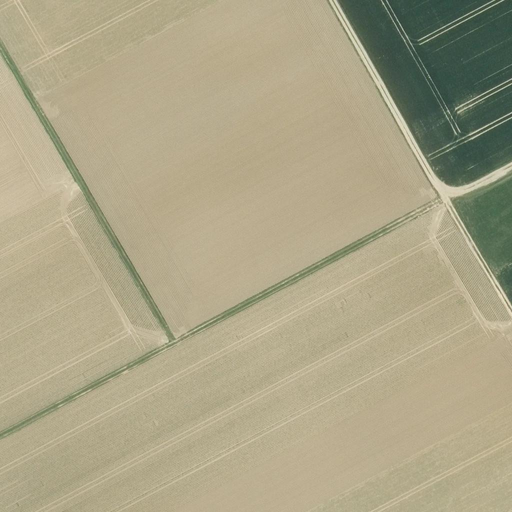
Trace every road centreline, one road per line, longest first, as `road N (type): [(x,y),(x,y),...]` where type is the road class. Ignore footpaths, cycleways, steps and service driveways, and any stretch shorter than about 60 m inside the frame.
road 1 (track): [(511,164),(0,435)]
road 2 (track): [(330,0),(511,314)]
road 3 (track): [(171,343),(0,46)]
